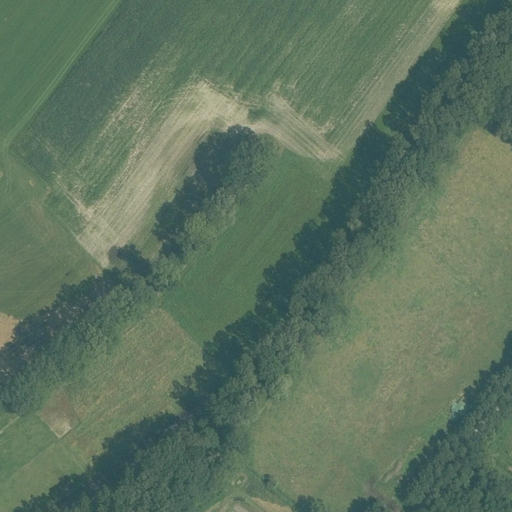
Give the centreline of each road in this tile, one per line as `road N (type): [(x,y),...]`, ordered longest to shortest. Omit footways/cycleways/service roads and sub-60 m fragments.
road 1 (track): [(113,511),(238,415),(511,39)]
road 2 (track): [(511,392),(426,511)]
